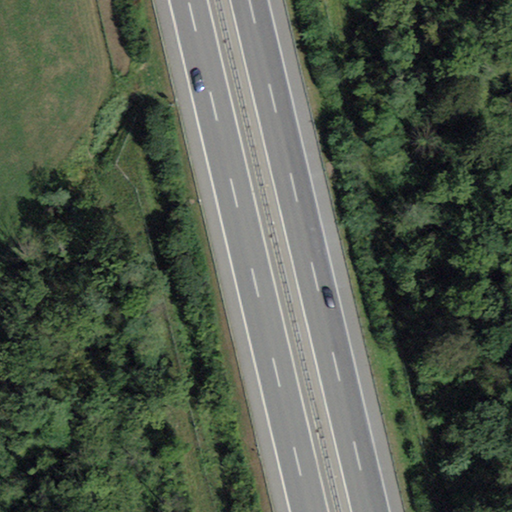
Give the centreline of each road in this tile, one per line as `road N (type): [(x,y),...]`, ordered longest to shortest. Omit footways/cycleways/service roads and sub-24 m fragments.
road 1 (motorway): [(183,0),(308,511)]
road 2 (motorway): [(369,511),(246,0)]
